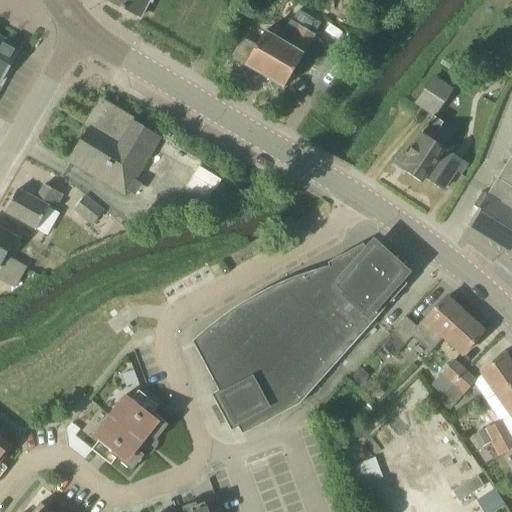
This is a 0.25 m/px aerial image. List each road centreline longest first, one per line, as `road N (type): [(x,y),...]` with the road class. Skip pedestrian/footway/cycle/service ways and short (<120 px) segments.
road 1 (unclassified): [(0,503),(29,466),(51,461),(70,464),(111,496),(182,478),(198,462),(199,443),(164,340),(171,318),(318,236),(359,204)]
road 2 (tertiary): [(359,204),(112,66),(78,36)]
road 3 (tertiary): [(511,313),(452,261),(359,204)]
road 4 (residential): [(0,164),(78,36)]
